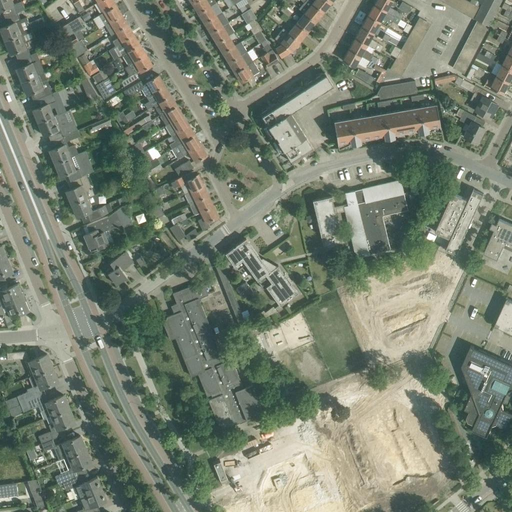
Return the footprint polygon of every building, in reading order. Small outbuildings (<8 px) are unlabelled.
[(11,0),(0,0),(0,10),(1,10),(5,17),(12,14),(16,12),(25,9),(21,1),(13,4),(11,0)] [(79,13),(84,10),(78,0),(73,3),(79,13)] [(113,0),(100,0),(97,2),(94,4),(100,14),(116,4),(113,0)] [(198,13),(216,2),(214,0),(196,0),(192,3),(198,13)] [(300,0),(304,2),(298,9),(304,14),(315,22),(322,13),(312,4),(308,0),(300,0)] [(322,13),(331,2),(327,0),(315,0),(312,4),(322,13)] [(386,11),(392,0),(376,0),(374,4),(378,7),(386,11)] [(457,0),(453,7),(459,10),(463,0),(457,0)] [(463,0),(459,10),(464,13),(470,2),(466,0),(463,0)] [(479,0),(478,3),(481,4),(480,7),(474,18),(477,20),(488,25),(501,0),(479,0)] [(402,1),(398,8),(407,13),(410,6),(402,1)] [(204,23),(222,12),(216,2),(198,13),(204,23)] [(464,13),(469,15),(475,4),(470,2),(464,13)] [(250,8),(251,8),(248,3),(239,8),(242,13),(247,10),(248,10),(250,8)] [(285,4),(284,5),(281,3),(277,8),(288,17),(293,11),(285,4)] [(511,6),(504,3),(502,8),(511,12),(510,13),(511,13),(511,6)] [(100,14),(99,15),(105,25),(122,15),(116,4),(100,14)] [(395,16),(386,11),(378,7),(374,4),(367,15),(380,22),(382,18),(391,23),(392,21),(398,24),(401,19),(395,16)] [(469,15),(474,18),(480,7),(475,4),(469,15)] [(271,15),(273,13),(275,13),(285,21),(288,17),(277,8),(274,6),(268,13),(271,15)] [(242,13),(241,14),(244,19),(245,18),(251,15),(253,13),(250,8),(248,10),(247,10),(242,13)] [(12,14),(5,17),(8,24),(0,27),(0,29),(5,41),(16,37),(21,35),(31,30),(26,17),(19,20),(16,12),(12,14)] [(221,26),(227,22),(222,12),(204,23),(210,33),(222,26),(221,26)] [(307,32),(315,22),(304,14),(297,24),(307,32)] [(116,32),(128,25),(122,15),(105,25),(111,35),(116,32)] [(373,34),(380,22),(367,15),(361,27),(373,34)] [(42,17),(35,19),(38,26),(44,24),(42,17)] [(79,30),(83,28),(77,17),(72,20),(78,31),(79,30)] [(427,29),(430,24),(419,18),(416,23),(427,29)] [(73,34),(78,31),(72,20),(67,24),(73,34)] [(254,20),(244,25),(248,31),(250,29),(253,34),(260,30),(254,20)] [(477,20),(475,25),(486,31),(488,25),(477,20)] [(424,34),(427,29),(416,23),(414,28),(424,34)] [(68,37),(73,34),(67,24),(61,27),(68,37)] [(299,42),(307,32),(297,24),(289,33),(289,34),(299,42)] [(119,37),(112,41),(115,46),(122,42),(134,34),(128,25),(116,32),(119,37)] [(486,31),(475,25),(472,30),(483,36),(486,31)] [(228,36),(222,26),(210,33),(216,43),(228,36)] [(63,40),(68,37),(61,27),(57,30),(63,40)] [(371,39),(373,34),(361,27),(355,38),(367,45),(374,49),(378,43),(371,39)] [(282,28),(282,29),(275,38),(281,44),(276,49),(281,57),(288,53),(287,52),(289,50),(291,51),(293,49),(294,50),(296,50),(298,47),(298,45),(297,44),(299,42),(289,34),(289,33),(282,28)] [(421,39),(424,34),(414,28),(411,33),(421,39)] [(73,34),(68,37),(63,40),(68,47),(84,37),(79,30),(78,31),(73,34)] [(260,30),(253,34),(259,43),(261,43),(266,40),(260,30)] [(469,35),(480,41),(483,36),(472,30),(469,35)] [(499,35),(504,38),(507,33),(501,30),(499,35)] [(234,32),(228,36),(216,43),(222,53),(234,46),(231,41),(237,37),(234,32)] [(391,43),(394,38),(385,33),(382,38),(391,43)] [(418,44),(421,39),(411,33),(408,38),(418,44)] [(134,34),(122,42),(124,46),(119,50),(122,55),(129,51),(140,44),(134,34)] [(16,37),(5,41),(10,54),(14,52),(18,60),(29,55),(21,35),(16,37)] [(478,47),(480,41),(469,35),(467,41),(478,47)] [(367,45),(355,38),(348,49),(361,56),(369,60),(375,64),(378,59),(372,56),(373,55),(364,50),(367,45)] [(415,49),(418,44),(408,38),(405,43),(415,49)] [(275,55),(275,54),(266,40),(261,43),(266,52),(270,58),(275,55)] [(247,51),(241,41),(234,46),(222,53),(229,63),(247,51)] [(467,41),(464,46),(475,52),(478,47),(467,41)] [(412,54),(415,49),(405,43),(402,48),(412,54)] [(146,54),(140,44),(129,51),(122,55),(128,65),(135,61),(146,54)] [(399,54),(401,50),(394,46),(390,54),(396,58),(399,54)] [(475,52),(464,46),(461,51),(472,57),(475,52)] [(412,54),(402,48),(401,50),(399,54),(409,60),(412,54)] [(361,56),(348,49),(342,60),(355,67),(361,56)] [(235,73),(253,61),(247,51),(229,63),(235,73)] [(459,56),(469,62),(472,57),(461,51),(459,56)] [(261,56),(262,58),(267,66),(278,59),(275,55),(270,58),(266,52),(261,56)] [(495,55),(490,52),(487,57),(492,60),(495,55)] [(90,55),(86,57),(84,54),(78,57),(83,66),(93,60),(90,55)] [(129,74),(130,76),(121,81),(124,86),(138,77),(135,72),(139,70),(140,71),(152,64),(146,54),(135,61),(128,65),(132,70),(129,72),(129,74)] [(409,60),(399,54),(396,58),(396,59),(406,65),(409,60)] [(511,56),(507,54),(501,65),(511,70),(511,56)] [(29,55),(18,60),(20,67),(16,69),(21,82),(38,75),(37,75),(29,55)] [(467,68),(469,62),(459,56),(456,62),(467,68)] [(403,70),(406,65),(396,59),(393,64),(403,70)] [(93,60),(83,66),(88,73),(97,67),(93,60)] [(375,80),(379,82),(383,74),(386,69),(375,64),(369,60),(366,66),(379,72),(375,80)] [(259,71),(254,63),(253,61),(235,73),(241,82),(259,71)] [(467,68),(456,62),(453,67),(464,73),(467,68)] [(403,70),(393,64),(390,69),(400,75),(403,70)] [(511,75),(511,70),(501,65),(496,76),(508,83),(511,75)] [(470,79),(476,69),(471,67),(466,77),(470,79)] [(95,85),(108,77),(102,68),(89,76),(95,85)] [(370,84),(374,77),(358,68),(354,75),(370,84)] [(38,75),(21,82),(26,94),(31,93),(34,100),(52,93),(52,92),(44,72),(37,75),(38,75)] [(279,153),(284,150),(291,162),(313,148),(290,112),(333,85),(324,72),(260,113),(268,125),(263,128),(270,139),(274,136),(277,140),(272,143),(279,153)] [(126,90),(123,91),(127,98),(142,89),(146,96),(165,85),(159,74),(146,82),(147,82),(143,85),(140,81),(132,86),(126,90)] [(474,92),(470,100),(478,104),(475,110),(481,113),(490,118),(497,104),(488,99),(484,96),(487,91),(454,74),(436,78),(438,83),(455,79),(456,80),(454,83),(472,92),(473,91),(474,92)] [(487,79),(484,84),(490,87),(490,88),(493,89),(502,94),(508,83),(496,76),(493,82),(487,79)] [(87,79),(81,81),(84,90),(92,87),(87,79)] [(111,95),(103,81),(96,85),(104,99),(111,95)] [(149,101),(145,104),(148,109),(154,105),(171,95),(165,85),(146,96),(149,101)] [(52,93),(34,100),(37,107),(32,109),(38,122),(43,120),(54,116),(54,115),(66,111),(58,90),(52,92),(52,93)] [(112,105),(124,98),(121,92),(109,100),(112,105)] [(160,115),(177,105),(171,95),(154,105),(160,115)] [(418,133),(423,132),(427,131),(441,132),(436,103),(436,104),(351,118),(334,121),(339,150),(352,144),(360,142),(360,141),(384,137),(384,138),(394,137),(394,136),(418,132),(418,133)] [(469,125),(463,136),(476,143),(484,128),(482,127),(485,121),(467,112),(448,103),(447,105),(458,111),(456,114),(461,116),(459,120),(469,125)] [(166,125),(183,115),(177,105),(160,115),(166,125)] [(43,120),(38,122),(43,135),(48,133),(51,141),(78,130),(70,109),(66,111),(54,115),(54,116),(43,120)] [(129,121),(122,111),(114,116),(120,126),(129,121)] [(123,131),(126,135),(141,126),(141,127),(152,120),(149,115),(144,118),(123,131)] [(171,135),(189,125),(183,115),(166,125),(165,126),(171,135)] [(109,117),(91,125),(89,126),(91,131),(93,130),(112,123),(109,117)] [(141,127),(144,131),(155,125),(152,120),(141,127)] [(171,135),(175,141),(169,144),(172,149),(195,134),(189,125),(171,135)] [(78,130),(51,141),(54,148),(49,150),(54,163),(78,153),(74,145),(69,147),(66,141),(80,136),(78,130)] [(178,159),(189,152),(202,145),(195,134),(172,149),(178,159)] [(145,151),(138,142),(129,147),(135,157),(138,155),(145,151)] [(155,145),(147,149),(153,159),(160,155),(155,145)] [(202,145),(189,152),(190,154),(195,162),(207,154),(202,145)] [(54,163),(59,176),(64,174),(67,181),(86,174),(94,170),(86,150),(78,153),(54,163)] [(142,161),(150,155),(147,150),(145,151),(138,155),(142,161)] [(162,168),(156,157),(144,165),(150,175),(162,168)] [(178,174),(194,168),(189,160),(174,168),(178,174)] [(203,185),(198,173),(189,178),(187,174),(171,182),(174,189),(181,186),(184,194),(199,187),(203,185)] [(86,174),(67,181),(70,189),(66,191),(71,203),(75,202),(94,194),(86,174)] [(141,188),(148,184),(144,176),(137,179),(141,188)] [(324,250),(343,245),(335,213),(345,211),(356,258),(390,250),(382,216),(408,210),(400,179),(345,192),(347,203),(334,206),(331,196),(312,200),(324,250)] [(203,185),(199,187),(184,194),(189,204),(208,195),(203,185)] [(446,250),(451,252),(456,254),(484,194),(474,189),(469,200),(467,199),(455,194),(453,199),(451,198),(435,232),(451,239),(446,250)] [(94,194),(75,202),(71,203),(76,216),(80,215),(81,215),(84,222),(88,221),(93,218),(107,213),(104,205),(92,210),(91,207),(98,204),(98,198),(97,193),(94,194)] [(208,195),(189,204),(194,214),(201,211),(201,212),(213,205),(208,195)] [(118,215),(127,212),(124,204),(116,210),(110,215),(105,217),(99,219),(90,223),(87,224),(87,225),(83,227),(86,233),(83,234),(89,247),(93,246),(96,244),(98,248),(107,244),(108,244),(113,242),(108,230),(122,225),(118,215)] [(156,218),(164,214),(160,205),(151,209),(156,218)] [(213,205),(201,212),(204,217),(198,220),(202,230),(210,226),(207,221),(219,216),(213,205)] [(187,218),(184,213),(172,219),(174,225),(177,223),(181,221),(182,221),(187,218)] [(493,222),(490,228),(494,230),(484,253),(493,257),(498,259),(505,243),(511,245),(511,223),(500,218),(497,224),(493,222)] [(185,235),(177,223),(174,225),(169,228),(178,240),(185,235)] [(415,241),(421,243),(428,228),(422,225),(415,241)] [(190,238),(198,233),(195,229),(187,234),(190,238)] [(139,241),(136,235),(127,238),(130,245),(139,241)] [(242,259),(258,280),(261,278),(270,271),(246,238),(238,243),(235,245),(234,247),(233,246),(233,247),(225,253),(234,265),(242,259)] [(114,268),(108,273),(116,284),(127,276),(122,269),(133,261),(125,250),(110,262),(114,268)] [(141,256),(136,259),(140,266),(145,262),(141,256)] [(0,283),(1,284),(6,281),(4,275),(13,271),(8,258),(0,261),(0,283)] [(220,259),(214,262),(226,292),(232,290),(220,259)] [(230,268),(224,260),(221,262),(229,282),(229,281),(234,277),(228,269),(230,268)] [(278,265),(270,271),(261,278),(267,286),(266,286),(280,305),(298,292),(291,283),(292,282),(284,273),(278,265)] [(243,388),(232,361),(225,364),(198,299),(208,295),(202,281),(173,293),(177,303),(173,305),(176,313),(167,317),(164,324),(170,339),(175,337),(191,376),(198,373),(206,395),(212,393),(214,397),(208,399),(221,431),(235,425),(235,424),(239,423),(263,414),(251,385),(243,388)] [(246,281),(236,289),(243,298),(253,291),(246,281)] [(0,303),(1,305),(1,306),(5,305),(23,297),(18,283),(13,285),(8,287),(3,289),(1,284),(0,283),(0,303)] [(1,306),(1,305),(0,305),(0,316),(0,317),(1,317),(4,316),(6,322),(13,319),(12,317),(29,310),(23,297),(5,305),(1,306)] [(511,300),(507,298),(495,325),(511,332),(511,300)] [(276,311),(273,306),(265,312),(264,310),(255,316),(257,319),(277,311),(276,311)] [(242,314),(236,317),(240,326),(245,324),(245,323),(242,314)] [(511,363),(471,345),(466,357),(463,365),(467,375),(480,381),(474,394),(472,393),(465,408),(470,411),(468,417),(469,421),(475,424),(472,429),(488,436),(493,425),(497,423),(508,428),(511,419),(511,411),(504,408),(502,404),(507,394),(507,393),(508,393),(508,392),(508,391),(509,391),(509,390),(510,390),(511,390),(511,389),(511,388),(511,363)] [(26,351),(7,353),(7,359),(24,358),(31,376),(51,368),(48,361),(49,360),(47,353),(30,360),(26,351)] [(20,403),(20,404),(36,397),(45,394),(42,387),(48,384),(58,381),(55,374),(54,375),(51,368),(31,376),(28,377),(32,386),(26,389),(27,391),(17,395),(17,396),(20,403)] [(391,489),(454,466),(446,442),(428,448),(421,428),(409,432),(388,376),(360,386),(365,401),(351,406),(360,432),(357,433),(364,454),(377,450),(391,489)] [(446,385),(440,388),(448,404),(455,401),(446,385)] [(52,415),(68,409),(65,401),(66,401),(63,394),(57,397),(54,398),(48,401),(42,403),(43,404),(45,410),(44,411),(42,412),(42,413),(42,415),(43,419),(46,418),(48,417),(52,415)] [(36,397),(20,404),(23,412),(38,406),(39,406),(36,397)] [(70,416),(68,409),(52,415),(48,417),(51,424),(48,425),(51,431),(59,428),(65,425),(74,421),(72,415),(70,416)] [(50,431),(38,436),(41,443),(53,438),(50,431)] [(301,439),(316,485),(233,511),(352,511),(327,431),(301,439)] [(80,435),(71,439),(57,445),(62,458),(68,456),(84,449),(81,442),(83,442),(80,435)] [(53,438),(41,443),(44,451),(56,446),(53,438)] [(33,447),(26,450),(30,460),(37,457),(33,447)] [(66,463),(68,470),(55,476),(58,484),(63,482),(75,477),(72,470),(91,462),(88,456),(87,456),(84,449),(68,456),(70,462),(66,463)] [(216,470),(223,468),(219,459),(213,462),(216,470)] [(224,471),(223,468),(216,470),(221,482),(228,480),(224,471)] [(66,490),(70,488),(74,499),(79,497),(79,498),(102,488),(97,477),(87,481),(84,473),(75,477),(63,482),(66,490)] [(31,492),(41,490),(37,479),(27,480),(31,492)] [(0,497),(18,495),(16,482),(0,484),(0,497)] [(79,510),(79,511),(76,511),(94,511),(92,506),(106,500),(102,488),(79,498),(84,509),(79,510)]
